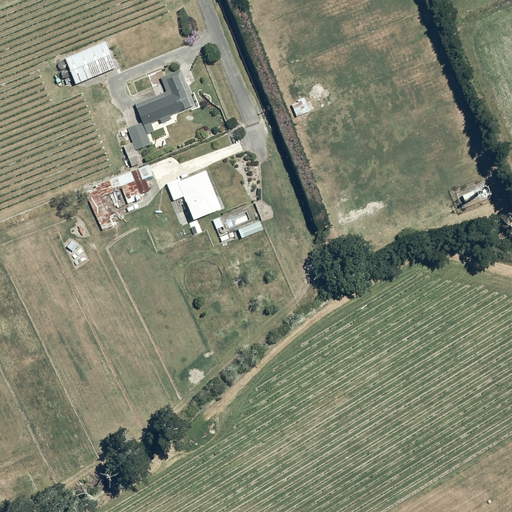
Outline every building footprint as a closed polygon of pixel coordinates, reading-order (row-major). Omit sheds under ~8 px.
[(68,59),(69,64),(65,66),(69,75),(73,73),(78,84),(119,68),(109,42),(68,59)] [(180,69),(161,77),(168,94),(135,107),(141,122),(127,128),(133,142),(123,146),(130,163),(139,159),(135,150),(151,144),(146,133),(152,131),(150,127),(154,126),(152,123),(159,120),(160,123),(171,119),(170,115),(195,105),(180,69)] [(313,118),(304,98),(291,104),(300,124),(313,118)] [(128,203),(153,193),(147,178),(153,175),(148,164),(95,185),(99,196),(121,187),(128,203)] [(221,208),(206,170),(167,185),(173,200),(183,196),(192,219),(221,208)] [(477,197),(474,187),(460,193),(464,202),(477,197)] [(235,236),(233,231),(256,222),(251,210),(223,221),(220,215),(212,219),(221,241),(235,236)]
